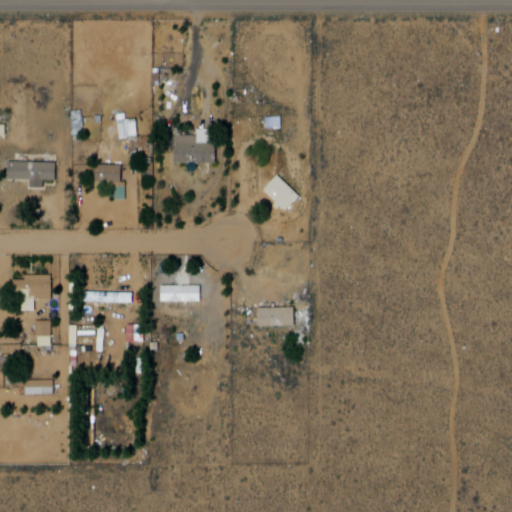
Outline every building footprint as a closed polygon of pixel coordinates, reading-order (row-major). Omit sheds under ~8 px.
[(180,136),(200,136),(200,130),(219,129),(219,161),(180,162),(180,136)] [(12,165),(60,165),(60,181),(49,181),(49,188),(37,188),(37,180),(13,180),(12,165)] [(101,166),(128,166),(127,182),(134,182),(134,202),(115,202),(115,189),(99,188),(101,166)] [(283,178),(304,199),(291,211),(285,205),(281,209),(277,205),(280,202),(269,191),(283,178)] [(166,287),(166,302),(206,303),(206,287),(166,287)] [(14,298),(24,298),(24,290),(35,290),(35,297),(41,297),(41,312),(22,313),(22,306),(14,307),(14,298)] [(104,300),(103,310),(145,312),(145,301),(104,300)] [(299,304),(299,323),(262,324),(261,306),(299,304)] [(100,352),(109,353),(110,329),(102,328),(100,352)]
